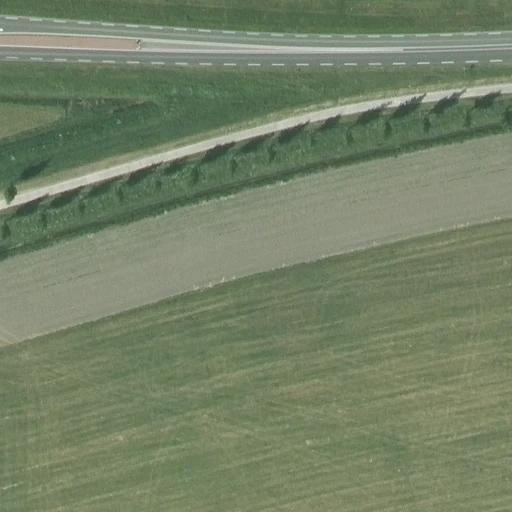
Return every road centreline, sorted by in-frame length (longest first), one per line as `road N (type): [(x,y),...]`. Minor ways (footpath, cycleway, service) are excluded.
road 1 (unclassified): [(0,206),(306,118),(511,87)]
road 2 (primary): [(310,50),(0,22)]
road 3 (primary): [(0,50),(310,50)]
road 4 (primary): [(310,50),(511,45)]
